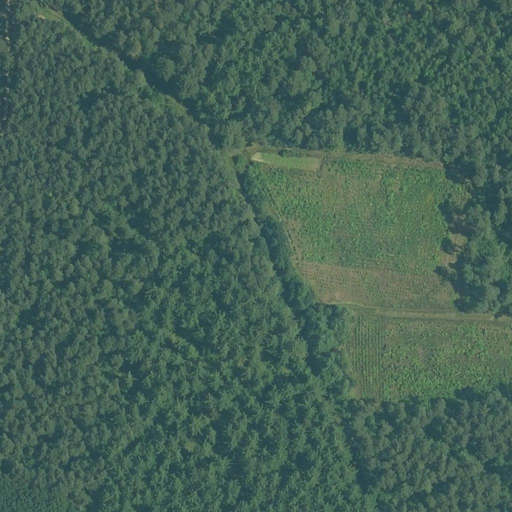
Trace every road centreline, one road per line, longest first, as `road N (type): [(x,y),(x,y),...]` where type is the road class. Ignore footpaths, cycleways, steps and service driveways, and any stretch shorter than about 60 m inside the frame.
road 1 (track): [(380,511),(233,161),(168,94),(35,3),(14,0)]
road 2 (track): [(327,0),(262,90),(245,149),(233,161)]
